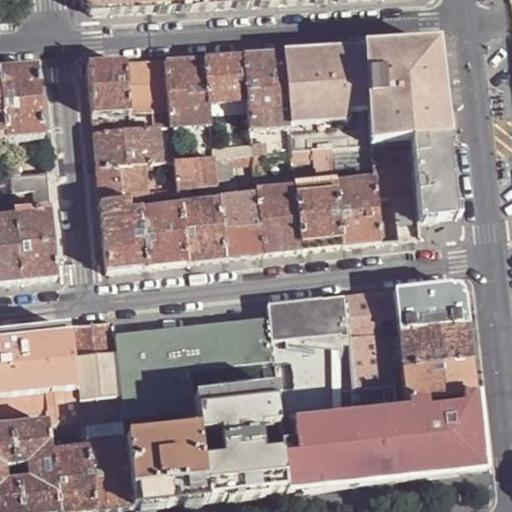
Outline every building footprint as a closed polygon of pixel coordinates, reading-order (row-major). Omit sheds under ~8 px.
[(174,11),(173,0),(81,0),(82,7),(94,16),(141,13),(174,11)] [(220,8),(252,7),(251,0),(173,0),(174,11),(220,8)] [(358,50),(321,53),(327,101),(441,93),(439,77),(436,45),(358,50)] [(295,54),(283,55),(290,121),(328,117),(327,101),(321,53),(295,54)] [(259,57),(244,58),(248,102),(252,132),(291,129),(290,121),(283,55),(259,57)] [(217,59),(204,60),(209,105),(248,102),(244,58),(217,59)] [(185,62),(166,63),(170,107),(173,128),(211,126),(209,105),(204,60),(185,62)] [(142,64),(124,65),(128,109),(170,107),(166,63),(142,64)] [(100,66),(87,67),(92,117),(128,115),(128,109),(124,65),(100,66)] [(0,74),(7,137),(7,143),(45,140),(38,70),(12,72),(0,72),(0,74)] [(327,101),(328,117),(367,113),(370,147),(409,144),(447,140),(444,116),(441,93),(327,101)] [(93,120),(94,136),(111,134),(110,122),(106,119),(93,120)] [(173,128),(159,129),(159,134),(174,140),(173,128)] [(96,151),(98,170),(145,165),(153,165),(162,164),(159,134),(159,129),(129,132),(111,134),(94,136),(96,151)] [(418,225),(438,223),(454,203),(450,170),(447,140),(409,144),(418,225)] [(374,180),(376,201),(396,199),(401,241),(406,241),(419,239),(418,225),(409,144),(370,147),(374,180)] [(267,145),(253,146),(254,146),(255,157),(266,156),(268,156),(267,145)] [(254,146),(214,149),(214,150),(215,161),(255,157),(254,146)] [(335,176),(336,184),(374,180),(370,147),(332,151),(335,174),(335,176)] [(214,150),(195,152),(195,156),(176,158),(177,164),(215,161),(214,150)] [(313,153),(315,174),(316,175),(320,175),(335,174),(332,151),(313,153)] [(266,156),(255,157),(256,165),(258,183),(268,182),(266,156)] [(215,161),(218,182),(236,178),(234,167),(256,165),(255,157),(215,161)] [(46,158),(10,162),(12,179),(48,175),(46,158)] [(215,161),(177,164),(179,191),(219,188),(218,182),(215,161)] [(99,190),(101,204),(130,201),(140,201),(148,200),(145,165),(98,170),(99,190)] [(48,175),(12,179),(12,185),(13,195),(33,193),(35,194),(37,213),(52,211),(48,175)] [(296,180),(297,188),(322,186),(336,184),(335,176),(296,180)] [(336,184),(343,248),(369,245),(381,244),(376,201),(374,180),(336,184)] [(329,249),(343,248),(336,184),(322,186),(297,188),(304,252),(329,249)] [(285,254),(304,252),(297,188),(259,192),(259,196),(266,256),(285,254)] [(247,258),(266,256),(259,196),(220,201),(226,261),(247,258)] [(134,271),(148,269),(141,213),(141,210),(131,211),(130,201),(101,204),(108,274),(134,271)] [(220,261),(226,261),(220,201),(181,205),(182,208),(188,265),(200,264),(205,263),(220,261)] [(169,267),(188,265),(182,208),(141,213),(148,269),(169,267)] [(37,213),(16,215),(16,220),(23,284),(41,282),(58,280),(52,211),(37,213)] [(0,287),(13,286),(23,284),(16,220),(0,221),(0,287)] [(415,290),(396,293),(398,318),(400,333),(467,326),(464,299),(448,286),(415,290)] [(357,297),(347,298),(349,321),(355,391),(395,385),(393,368),(389,334),(383,334),(381,319),(398,318),(396,293),(357,297)] [(333,323),(349,321),(347,298),(313,302),(269,307),(270,321),(271,330),(333,323)] [(116,355),(123,421),(197,412),(195,399),(192,374),(274,364),(271,330),(270,321),(198,330),(115,339),(116,355)] [(355,391),(349,321),(333,323),(339,404),(356,402),(355,391)] [(77,329),(72,329),(76,360),(116,355),(115,339),(114,325),(106,326),(77,329)] [(470,355),(467,326),(400,333),(404,367),(471,361),(470,355)] [(11,336),(0,337),(0,419),(10,419),(46,415),(47,426),(84,422),(76,360),(72,329),(11,336)] [(116,355),(76,360),(84,422),(86,445),(124,440),(123,421),(116,355)] [(472,366),(471,361),(404,367),(407,402),(475,395),(472,366)] [(316,394),(278,398),(278,400),(275,400),(278,428),(281,455),(285,494),(408,479),(473,472),(482,460),(475,395),(407,402),(397,403),(395,385),(355,391),(356,402),(339,404),(317,407),(316,394)] [(203,464),(208,503),(285,494),(281,455),(263,457),(260,430),(278,428),(275,400),(278,400),(278,398),(277,389),(253,392),(253,389),(214,394),(214,396),(195,399),(197,412),(199,433),(200,437),(218,435),(219,445),(219,452),(221,461),(203,464)] [(57,511),(51,454),(47,426),(11,430),(21,511),(57,511)] [(0,511),(21,511),(11,430),(0,431),(0,511)] [(125,441),(131,511),(146,510),(169,507),(191,505),(208,503),(203,464),(202,454),(201,447),(200,437),(199,433),(125,441)] [(124,440),(86,445),(87,450),(94,511),(126,511),(131,511),(125,441),(124,440)] [(219,445),(201,447),(202,454),(219,452),(219,445)] [(57,511),(94,511),(87,450),(51,454),(57,511)]
